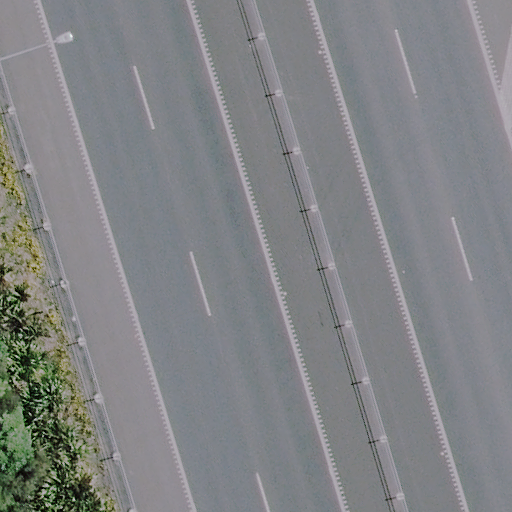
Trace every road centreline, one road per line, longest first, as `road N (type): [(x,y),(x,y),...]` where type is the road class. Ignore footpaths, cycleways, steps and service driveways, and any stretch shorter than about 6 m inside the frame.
road 1 (motorway): [(272,511),(120,0)]
road 2 (motorway): [(352,0),(511,489)]
